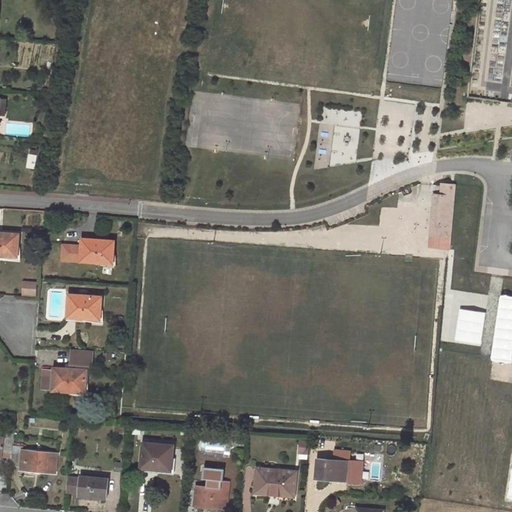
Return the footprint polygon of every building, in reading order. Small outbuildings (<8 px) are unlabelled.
[(37,156),(29,155),(27,168),(34,169),(37,156)] [(454,185),(442,184),(441,186),(441,195),(440,195),(436,235),(449,237),(454,185)] [(436,235),(440,195),(434,194),(429,247),(448,249),(449,237),(436,235)] [(403,206),(402,227),(416,227),(416,206),(403,206)] [(399,227),(399,212),(385,212),(385,226),(399,227)] [(8,253),(17,253),(18,235),(0,233),(0,255),(8,256),(8,253)] [(112,267),(114,241),(82,239),(81,246),(62,245),(61,260),(102,263),(102,266),(112,267)] [(23,289),(22,296),(35,297),(35,290),(23,289)] [(101,315),(102,297),(69,295),(68,317),(90,318),(90,314),(101,315)] [(511,342),(511,298),(498,296),(489,357),(510,360),(511,342)] [(485,312),(459,309),(454,341),(481,345),(485,312)] [(76,364),(90,365),(92,365),(92,352),(72,351),(71,363),(76,364)] [(52,390),(75,392),(75,388),(85,389),(86,370),(76,369),(54,368),(53,371),(42,370),(41,388),(52,389),(52,390)] [(87,393),(89,370),(86,370),(85,389),(75,388),(75,392),(87,393)] [(12,446),(14,429),(5,428),(4,438),(0,437),(0,460),(1,460),(2,456),(11,457),(12,446)] [(299,453),(308,454),(309,442),(301,441),(299,453)] [(173,446),(143,443),(141,468),(171,471),(173,446)] [(22,447),(12,446),(11,457),(11,462),(10,465),(21,466),(21,470),(55,473),(58,454),(22,450),(22,447)] [(348,461),(318,458),(316,477),(347,480),(348,461)] [(202,487),(196,486),(195,505),(218,508),(218,506),(226,507),(229,481),(221,481),(222,469),(208,468),(207,479),(203,478),(202,487)] [(269,490),(293,492),(295,471),(257,468),(256,479),(259,480),(258,493),(269,494),(269,490)] [(81,476),(81,478),(79,493),(79,494),(93,496),(93,497),(107,499),(108,478),(81,476)] [(79,493),(81,478),(69,477),(68,492),(79,493)]
